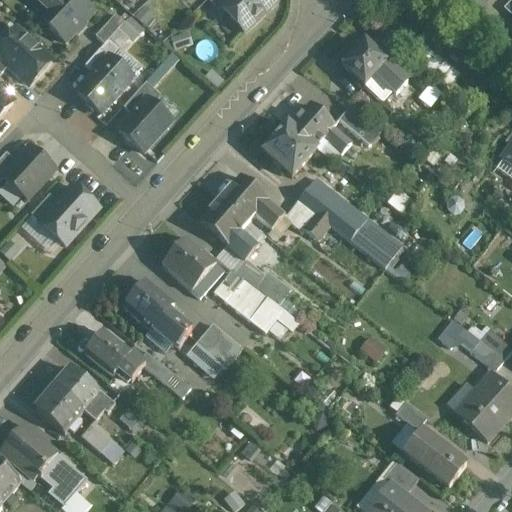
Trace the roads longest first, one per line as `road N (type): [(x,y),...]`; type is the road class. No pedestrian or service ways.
road 1 (residential): [(155,207),(331,8)]
road 2 (residential): [(0,376),(155,207)]
road 3 (residential): [(45,112),(155,207)]
